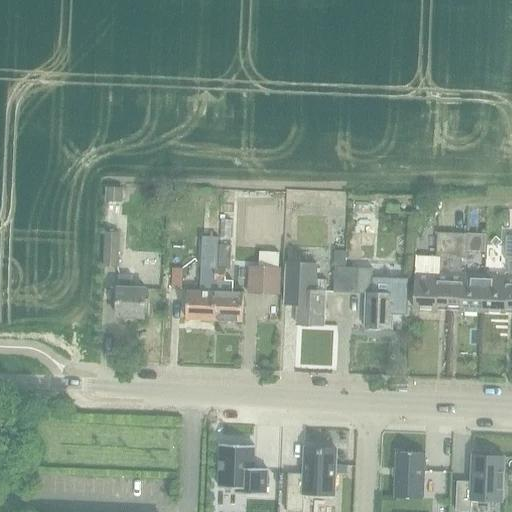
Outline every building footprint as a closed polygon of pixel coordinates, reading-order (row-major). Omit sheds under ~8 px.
[(122,203),(123,188),(105,188),(105,202),(122,203)] [(108,215),(108,233),(115,233),(116,216),(108,215)] [(220,242),(237,246),(241,228),(224,224),(220,242)] [(437,306),(449,306),(452,232),(437,231),(436,256),(416,255),(415,271),(413,309),(437,310),(437,306)] [(452,232),(449,306),(459,306),(459,310),(483,311),(484,274),(461,273),(461,258),(465,258),(466,233),(452,232)] [(118,267),(119,233),(115,233),(108,233),(105,233),(104,266),(118,267)] [(484,274),(483,311),(506,312),(506,308),(511,308),(511,235),(505,235),(504,259),(509,259),(508,274),(484,274)] [(186,319),(215,320),(217,245),(202,244),(202,258),(201,291),(187,290),(186,319)] [(217,245),(215,320),(242,321),(243,293),(233,292),(233,281),(225,281),(225,270),(230,270),(231,246),(217,245)] [(335,251),(333,291),(345,292),(346,267),(346,251),(335,251)] [(297,304),(296,324),(324,325),(325,291),(325,280),(316,280),(317,263),(286,262),(285,303),(297,304)] [(249,267),(247,293),(279,294),(280,269),(249,267)] [(346,267),(345,292),(357,292),(365,293),(363,327),(391,328),(392,314),(405,314),(407,279),(372,277),(372,268),(358,268),(346,267)] [(182,290),(183,269),(172,269),(171,289),(182,290)] [(144,318),(145,289),(131,288),(132,276),(119,275),(119,288),(118,288),(117,317),(144,318)] [(255,440),(220,439),(219,482),(236,482),(236,488),(266,489),(267,463),(254,463),(255,440)] [(340,450),(308,448),(307,474),(292,474),(290,511),(306,511),(308,493),(338,495),(340,450)] [(489,452),(472,451),(471,482),(457,481),(456,511),(471,511),(472,499),(502,501),(504,457),(489,457),(489,452)] [(396,452),(394,498),(423,499),(425,454),(396,452)]
